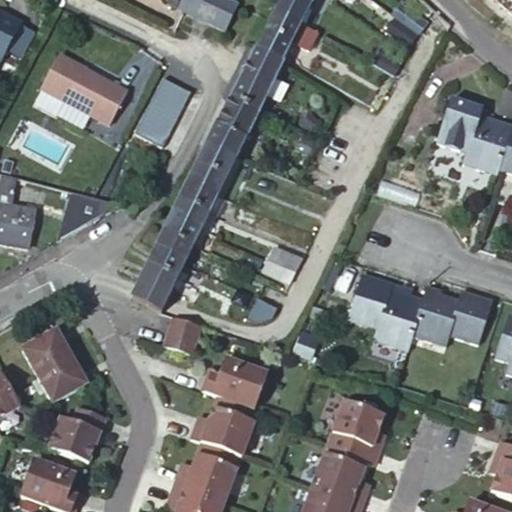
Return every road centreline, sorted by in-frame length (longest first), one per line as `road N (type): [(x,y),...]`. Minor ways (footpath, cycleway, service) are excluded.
road 1 (residential): [(73,269),(127,239),(205,81),(189,56),(82,0)]
road 2 (residential): [(73,269),(134,391),(138,421),(113,511)]
